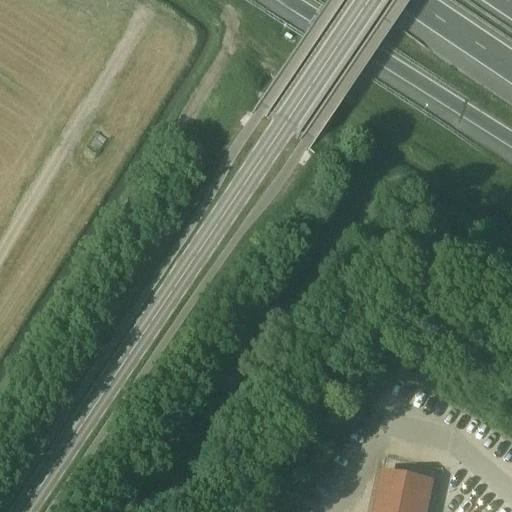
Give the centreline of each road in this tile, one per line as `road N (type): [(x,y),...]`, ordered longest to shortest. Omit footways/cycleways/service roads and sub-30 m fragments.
road 1 (secondary): [(26,511),(368,0)]
road 2 (track): [(0,251),(148,3)]
road 3 (motorway): [(288,0),(511,142)]
road 4 (motorway): [(409,0),(511,69)]
